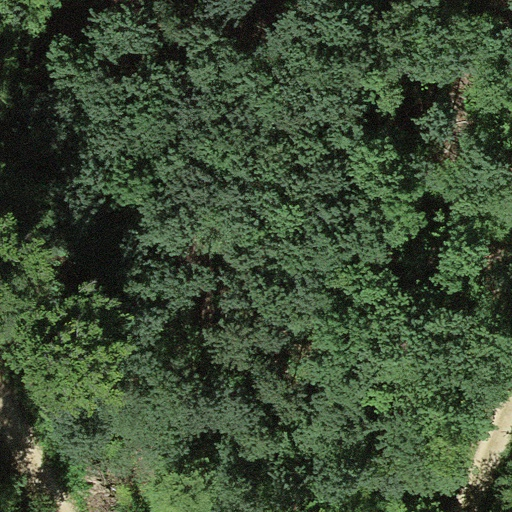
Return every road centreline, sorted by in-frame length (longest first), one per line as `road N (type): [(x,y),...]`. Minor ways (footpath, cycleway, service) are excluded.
road 1 (track): [(465,511),(432,459),(377,312),(377,192),(412,0)]
road 2 (track): [(66,511),(0,390)]
road 3 (track): [(511,390),(466,511)]
